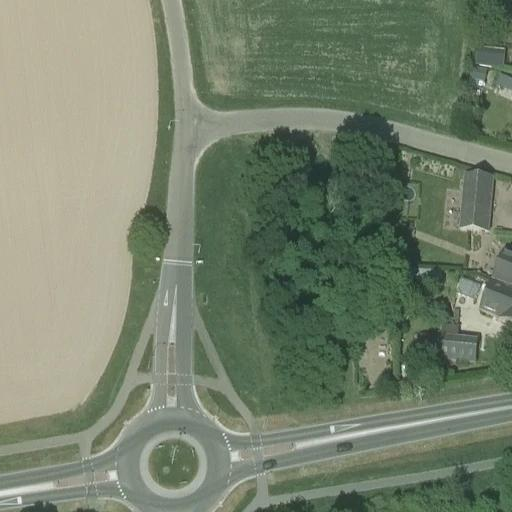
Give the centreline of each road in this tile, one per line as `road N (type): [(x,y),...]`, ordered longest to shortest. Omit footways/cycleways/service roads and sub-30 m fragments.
road 1 (unclassified): [(511,167),(370,130),(186,123)]
road 2 (unclassified): [(173,420),(186,123)]
road 3 (secondary): [(218,459),(511,410)]
road 4 (unclassified): [(186,123),(171,0)]
road 5 (secondary): [(0,495),(122,478)]
